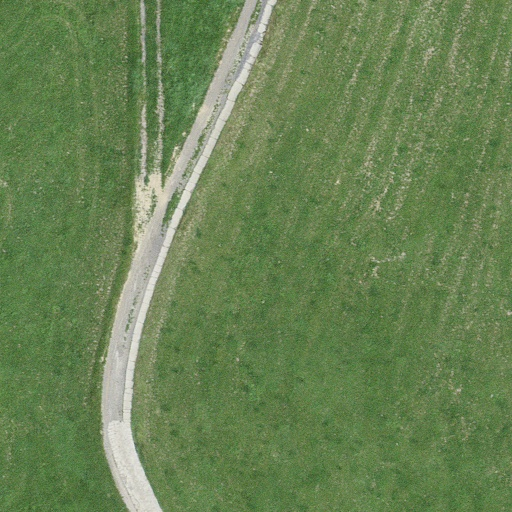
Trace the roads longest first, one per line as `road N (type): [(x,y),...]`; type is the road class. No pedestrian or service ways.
road 1 (track): [(158,243),(114,439),(154,511)]
road 2 (track): [(260,0),(158,243)]
road 3 (track): [(157,0),(158,243)]
